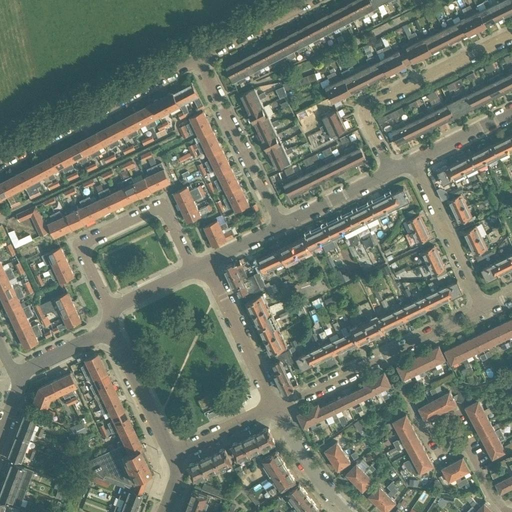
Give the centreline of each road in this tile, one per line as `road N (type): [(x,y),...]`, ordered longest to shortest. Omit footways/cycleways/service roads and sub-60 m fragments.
road 1 (residential): [(203,264),(188,259),(161,205),(79,245),(109,311)]
road 2 (residential): [(389,171),(362,108),(511,33)]
road 3 (residential): [(274,406),(482,309)]
road 4 (residential): [(0,161),(198,58)]
road 5 (residential): [(280,225),(198,58)]
road 6 (residential): [(482,309),(411,161)]
road 7 (residential): [(274,406),(203,264)]
road 8 (residential): [(111,331),(170,455)]
road 9 (residential): [(348,511),(274,406)]
road 10 (residential): [(198,58),(310,0)]
road 11 (residential): [(280,225),(389,171)]
